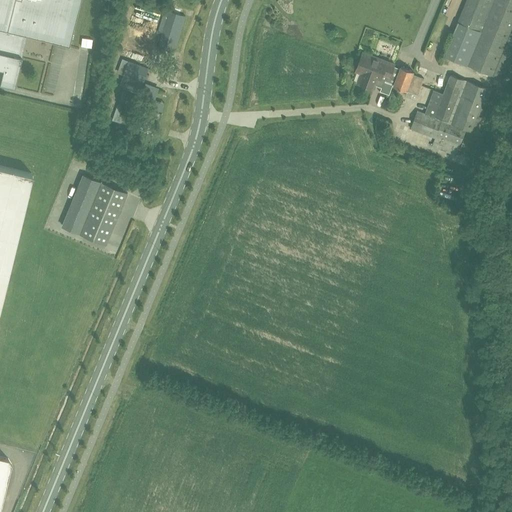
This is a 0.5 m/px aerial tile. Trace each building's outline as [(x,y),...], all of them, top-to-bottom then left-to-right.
[(27,35),(69,45),(79,0),(0,0),(0,83),(14,87),(27,35)] [(462,24),(461,28),(449,57),(502,79),(511,55),(511,0),(460,0),(453,20),(462,24)] [(175,52),(186,16),(169,11),(157,47),(175,52)] [(359,62),(356,71),(361,72),(357,82),(362,84),(374,88),(376,83),(379,84),(378,85),(382,87),(381,90),(389,93),(392,86),(391,83),(385,81),(385,79),(381,78),(383,74),(385,75),(390,77),(395,64),(363,52),(359,62)] [(198,58),(193,68),(174,59),(170,66),(197,80),(206,62),(198,58)] [(149,67),(129,60),(120,86),(139,94),(149,67)] [(424,78),(412,74),(413,71),(401,67),(394,86),(418,94),(424,78)] [(431,89),(423,112),(418,110),(410,129),(417,131),(413,139),(456,155),(460,145),(467,129),(476,133),(492,89),(467,80),(462,79),(462,78),(447,73),(444,82),(440,92),(431,89)] [(0,303),(32,173),(0,165),(0,303)] [(128,193),(102,182),(83,175),(63,225),(81,233),(107,244),(128,193)] [(8,458),(0,456),(0,507),(11,463),(8,458)]
